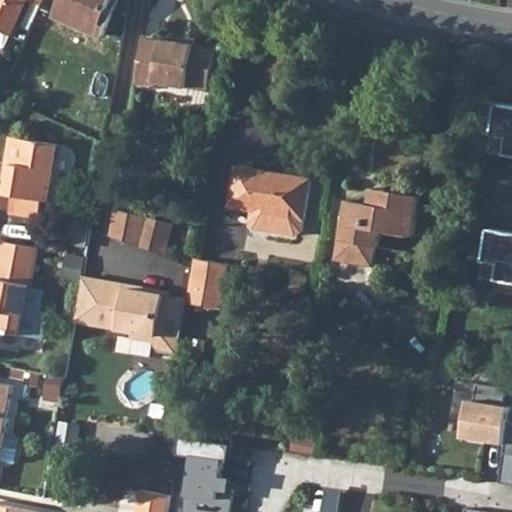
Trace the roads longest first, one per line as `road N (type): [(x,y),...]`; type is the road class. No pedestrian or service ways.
road 1 (residential): [(511,494),(285,467)]
road 2 (tertiary): [(392,0),(511,25)]
